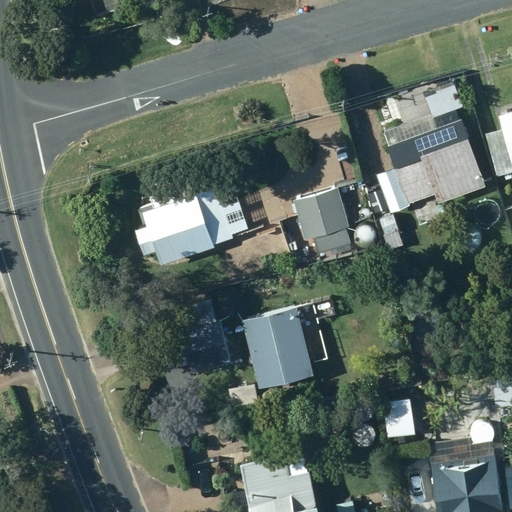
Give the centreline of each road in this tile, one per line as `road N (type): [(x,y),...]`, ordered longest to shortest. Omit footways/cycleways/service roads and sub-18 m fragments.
road 1 (residential): [(453,0),(0,138)]
road 2 (secondary): [(123,511),(13,199),(0,138)]
